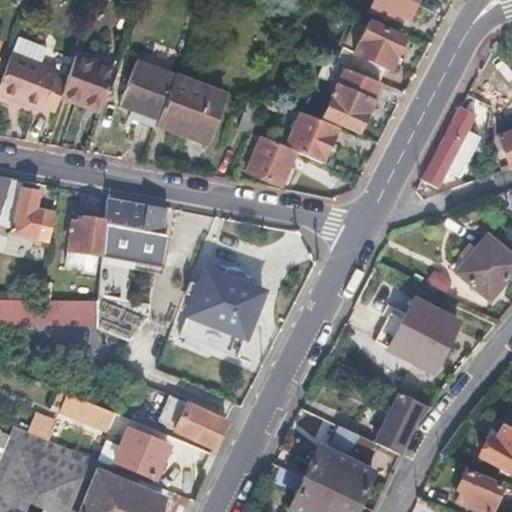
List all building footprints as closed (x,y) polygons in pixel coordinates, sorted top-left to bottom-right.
[(415,0),(374,0),(370,12),(385,19),(387,16),(393,19),(395,14),(408,20),(415,0)] [(354,55),(342,50),(334,66),(378,83),(384,69),(389,71),(403,39),(368,24),(354,55)] [(57,71),(11,54),(0,81),(0,94),(19,102),(42,111),(44,107),(54,111),(59,98),(65,81),(54,77),(57,71)] [(74,56),(65,81),(59,98),(79,105),(99,113),(115,71),(74,56)] [(174,77),(133,62),(118,106),(140,114),(137,123),(145,126),(154,129),(156,124),(174,77)] [(318,78),(337,87),(323,118),(356,133),(371,102),(369,102),(378,83),(334,66),(325,63),(318,78)] [(222,96),(174,77),(156,124),(172,130),(174,126),(190,132),(206,138),(222,96)] [(264,101),(261,109),(260,111),(281,119),(285,109),(264,101)] [(261,109),(248,104),(239,128),(252,133),(260,111),(261,109)] [(474,116),(459,108),(421,181),(435,189),(474,116)] [(336,130),(299,115),(284,148),(294,153),(320,164),(336,130)] [(511,130),(497,136),(505,159),(509,170),(511,168),(511,130)] [(284,148),(260,138),(246,171),(280,185),(294,153),(284,148)] [(505,159),(490,164),(494,175),(509,170),(505,159)] [(0,211),(10,178),(0,176),(0,211)] [(25,181),(10,178),(0,211),(0,223),(13,226),(12,234),(35,239),(36,236),(49,239),(54,213),(35,209),(36,200),(21,198),(25,181)] [(107,196),(96,301),(103,301),(145,318),(167,208),(134,201),(107,196)] [(81,227),(70,227),(64,265),(82,267),(81,275),(94,276),(102,221),(81,217),(81,222),(81,227)] [(457,272),(489,300),(511,272),(511,255),(487,236),(457,272)] [(244,316),(255,289),(206,270),(187,315),(243,338),(251,319),(244,316)] [(262,292),(255,289),(244,316),(251,319),(262,292)] [(35,300),(0,300),(0,325),(5,327),(93,328),(123,340),(145,318),(103,301),(96,301),(35,300)] [(386,348),(430,371),(454,324),(411,301),(386,348)] [(373,442),(399,455),(415,421),(427,406),(397,392),(373,442)] [(111,412),(67,393),(60,410),(104,428),(111,412)] [(202,411),(222,420),(229,404),(209,395),(202,411)] [(179,419),(173,432),(212,449),(217,437),(224,422),(222,420),(202,411),(167,396),(161,411),(179,419)] [(179,419),(161,411),(155,424),(173,432),(179,419)] [(303,411),(296,428),(320,439),(328,421),(303,411)] [(36,412),(28,431),(48,439),(56,420),(36,412)] [(9,434),(0,455),(0,511),(24,511),(32,494),(79,511),(80,511),(96,473),(101,462),(96,460),(48,439),(28,431),(13,425),(9,434)] [(303,479),(329,491),(356,434),(340,427),(328,451),(318,446),(303,479)] [(480,455),(511,474),(511,427),(510,431),(503,428),(495,441),(490,438),(480,455)] [(0,455),(9,434),(0,429),(0,455)] [(118,447),(112,461),(114,461),(153,478),(167,446),(126,429),(118,447)] [(356,434),(329,491),(356,504),(372,472),(365,468),(371,454),(367,452),(371,442),(356,434)] [(114,461),(112,461),(118,447),(104,440),(96,460),(101,462),(112,467),(114,461)] [(460,491),(456,502),(480,511),(489,511),(501,487),(464,471),(456,489),(460,491)] [(156,511),(162,499),(96,473),(80,511),(156,511)] [(318,511),(329,491),(303,479),(288,510),(291,511),(318,511)] [(352,511),(356,504),(329,491),(318,511),(352,511)]
